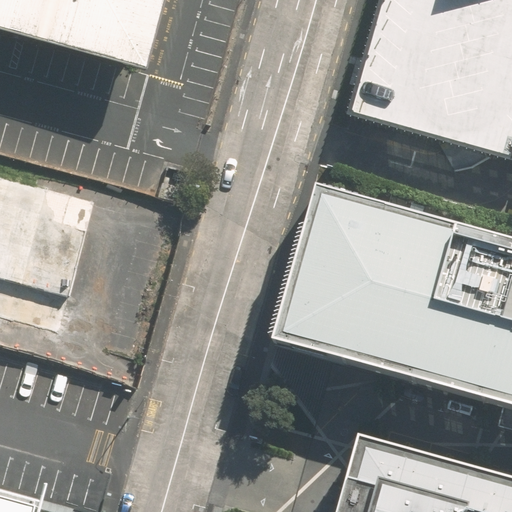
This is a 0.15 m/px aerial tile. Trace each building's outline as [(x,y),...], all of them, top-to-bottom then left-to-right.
[(0,0),(0,50),(135,89),(159,0),(0,0)] [(511,0),(383,0),(350,119),(511,164),(511,0)] [(511,243),(320,188),(275,345),(511,412),(511,243)] [(27,219),(0,211),(0,309),(3,310),(27,219)] [(511,511),(511,482),(364,442),(343,511),(511,511)] [(0,511),(28,511),(31,505),(0,496),(0,511)]
